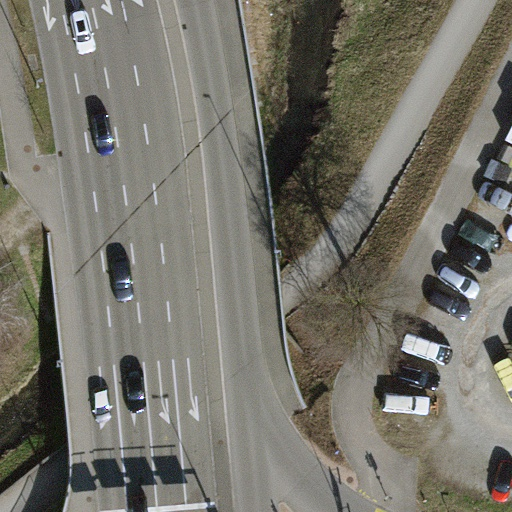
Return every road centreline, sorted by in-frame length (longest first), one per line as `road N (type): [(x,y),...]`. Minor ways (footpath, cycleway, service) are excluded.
road 1 (secondary): [(85,0),(131,275),(151,511)]
road 2 (secondary): [(247,398),(219,135),(195,0)]
road 3 (secondary): [(337,511),(268,438),(247,398)]
